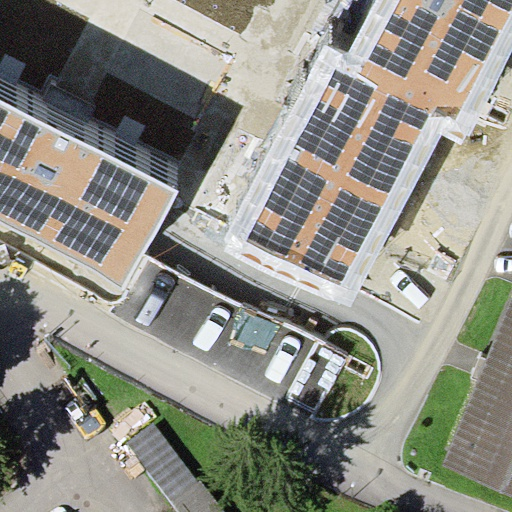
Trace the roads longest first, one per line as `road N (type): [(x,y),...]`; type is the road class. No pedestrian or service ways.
road 1 (residential): [(0,282),(258,429),(453,511)]
road 2 (unknown): [(360,472),(441,351),(511,217)]
